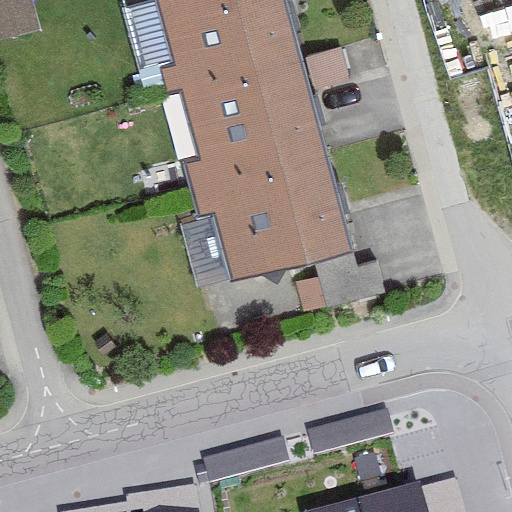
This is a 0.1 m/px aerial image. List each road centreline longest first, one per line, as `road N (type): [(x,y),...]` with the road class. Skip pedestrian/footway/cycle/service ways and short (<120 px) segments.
road 1 (residential): [(499,333),(61,443)]
road 2 (residential): [(499,333),(407,0)]
road 3 (residential): [(61,443),(0,216)]
road 4 (residential): [(511,393),(469,433),(486,511)]
